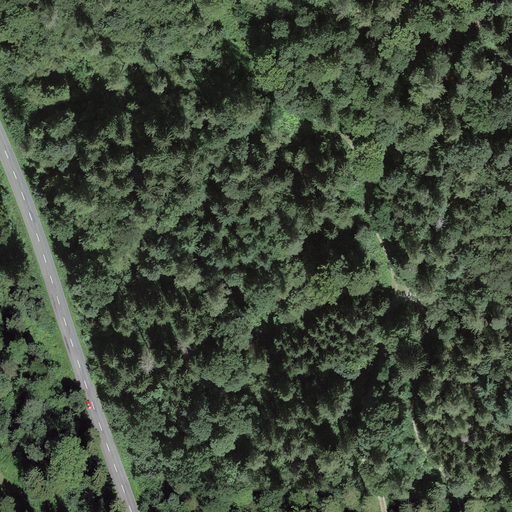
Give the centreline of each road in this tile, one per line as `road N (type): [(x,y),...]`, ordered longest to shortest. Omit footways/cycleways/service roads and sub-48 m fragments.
road 1 (tertiary): [(0,149),(127,511)]
road 2 (track): [(234,0),(275,92),(342,135),(362,159),(370,215),(401,281)]
road 3 (track): [(401,281),(426,321),(411,417),(463,511)]
road 4 (track): [(385,511),(359,429),(401,281)]
road 5 (track): [(511,64),(412,21),(397,0)]
